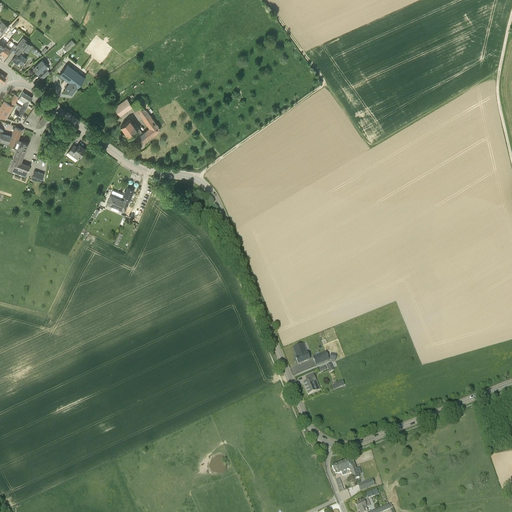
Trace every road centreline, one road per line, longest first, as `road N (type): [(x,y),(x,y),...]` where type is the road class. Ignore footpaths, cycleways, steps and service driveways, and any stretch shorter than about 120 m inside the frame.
road 1 (tertiary): [(331,443),(307,422),(213,194),(194,178),(130,163),(58,109)]
road 2 (track): [(499,71),(374,144),(323,84)]
road 3 (tertiary): [(331,443),(364,442),(511,382)]
road 4 (track): [(200,176),(323,84)]
